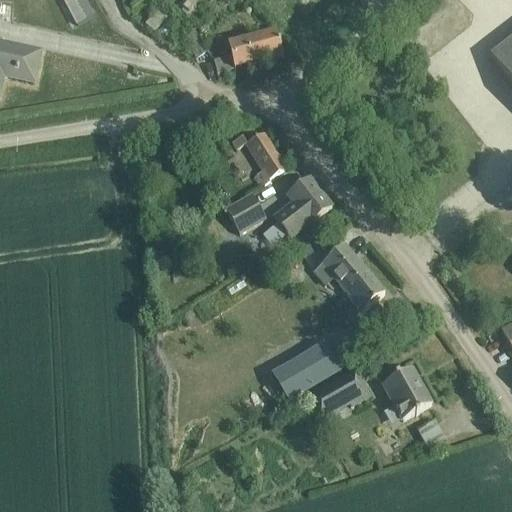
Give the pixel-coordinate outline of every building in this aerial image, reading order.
[(82,0),(62,0),(77,28),(93,20),(82,0)] [(202,22),(195,27),(200,33),(207,28),(202,22)] [(194,33),(182,40),(196,62),(208,55),(194,33)] [(231,60),(213,65),(217,79),(281,62),(274,37),(242,46),(228,50),(231,60)] [(511,92),(511,42),(488,61),(511,92)] [(0,45),(0,96),(4,80),(34,87),(41,54),(0,45)] [(255,179),(262,190),(269,185),(269,184),(286,173),(265,136),(248,146),(243,139),(232,145),(237,152),(246,147),(262,175),(255,179)] [(272,223),(288,244),(329,212),(307,184),(286,199),(292,208),(272,223)] [(225,213),(239,238),(265,223),(251,199),(225,213)] [(326,228),(319,234),(326,242),(333,236),(331,234),(328,231),(326,228)] [(379,296),(341,250),(311,276),(323,290),(330,283),(356,315),(379,296)] [(156,264),(162,274),(171,269),(166,259),(156,264)] [(331,323),(341,313),(331,304),(322,314),(331,323)] [(511,328),(502,334),(510,349),(511,353),(511,328)] [(323,348),(271,379),(288,407),(340,377),(323,348)] [(306,399),(318,426),(366,398),(351,373),(306,399)] [(410,374),(379,391),(398,427),(429,408),(417,386),(412,378),(410,374)] [(433,425),(417,434),(428,453),(444,444),(433,425)]
